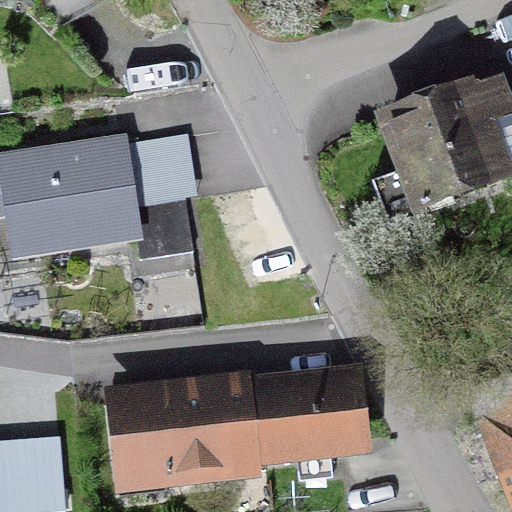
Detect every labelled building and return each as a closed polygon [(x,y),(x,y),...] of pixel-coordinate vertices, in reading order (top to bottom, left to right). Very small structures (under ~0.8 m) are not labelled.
[(511,99),(503,74),(373,122),(394,177),(372,185),(389,231),(511,185),(511,99)] [(139,248),(141,262),(193,254),(185,202),(198,199),(188,136),(129,145),(127,136),(0,156),(0,223),(7,223),(14,268),(139,248)] [(105,393),(117,500),(262,484),(261,472),(372,460),(362,370),(271,380),(250,382),(250,377),(222,380),(105,393)] [(511,511),(511,381),(468,397),(511,511)] [(65,511),(59,439),(0,444),(0,511),(65,511)]
